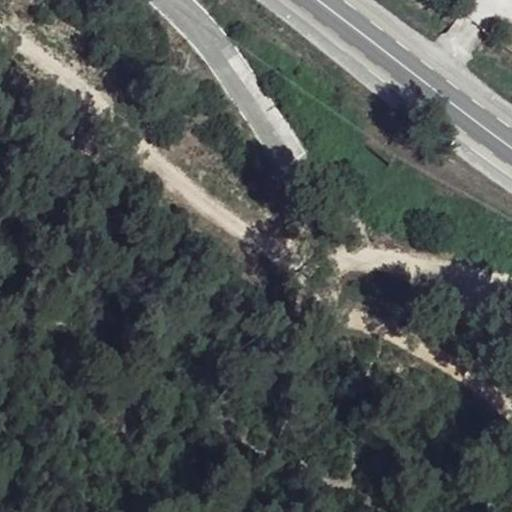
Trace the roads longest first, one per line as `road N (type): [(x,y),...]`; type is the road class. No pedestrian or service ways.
road 1 (track): [(511,289),(244,217),(0,53)]
road 2 (track): [(347,245),(352,324),(511,438)]
road 3 (primary): [(511,147),(316,0)]
